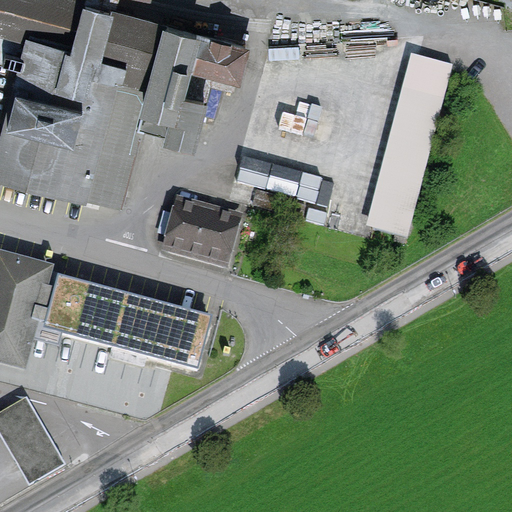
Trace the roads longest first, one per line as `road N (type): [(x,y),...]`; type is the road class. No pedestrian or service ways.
road 1 (secondary): [(511,229),(30,511)]
road 2 (unknown): [(511,45),(452,20),(388,10),(241,15)]
